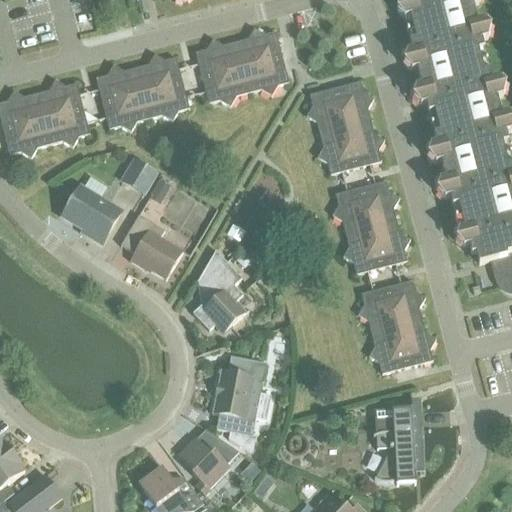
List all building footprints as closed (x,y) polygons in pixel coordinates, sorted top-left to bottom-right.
[(403,0),(404,2),(398,3),(396,14),(403,21),(411,54),(406,55),(403,66),(411,74),(416,72),(420,89),(415,90),(412,101),(420,109),(425,107),(435,147),(430,148),(427,159),(434,167),(440,165),(445,181),(439,183),(436,194),(444,202),(449,200),(458,232),(455,243),(462,250),(468,249),(471,258),(475,257),(478,267),(493,263),(498,283),(501,288),(506,293),(511,294),(511,162),(505,136),(511,135),(511,130),(511,122),(506,116),(500,118),(496,101),(502,100),(505,89),(497,81),(491,83),(481,43),(487,42),(490,31),(482,23),(476,25),(472,8),(478,7),(479,0),(173,0),(174,2),(184,5),(188,0),(403,0)] [(247,43),(223,49),(222,49),(212,43),(206,53),(195,56),(208,107),(219,104),(229,110),(235,100),(260,93),(271,99),(277,89),(288,86),(275,35),(264,38),(253,32),(247,43)] [(189,112),(175,61),(164,64),(154,58),(148,68),(123,75),(112,69),(106,79),(95,82),(108,133),(120,130),(130,136),(136,126),(161,119),(171,125),(177,115),(189,112)] [(89,138),(76,87),(65,90),(54,84),(48,94),(23,101),(13,95),(7,105),(0,106),(0,124),(9,159),(20,156),(30,162),(37,151),(62,145),(72,151),(78,141),(89,138)] [(360,85),(309,98),(312,110),(306,120),(316,126),(322,151),(316,161),(327,167),(330,179),(380,165),(378,154),(384,144),(373,138),(367,113),(373,102),(363,96),(360,85)] [(156,177),(133,163),(121,184),(143,197),(156,177)] [(158,183),(147,201),(158,207),(169,189),(158,183)] [(388,196),(385,185),(335,198),(338,209),(331,219),(342,225),(348,250),(342,261),(352,267),(355,278),(406,265),(403,254),(409,243),(399,237),(393,212),(399,202),(388,196)] [(120,215),(80,190),(62,220),(89,236),(87,239),(101,247),(120,215)] [(164,234),(138,219),(120,249),(133,257),(129,264),(141,271),(142,270),(165,283),(182,255),(159,241),(164,234)] [(231,228),(225,238),(237,246),(243,235),(231,228)] [(241,282),(223,263),(215,254),(196,286),(209,300),(192,316),(208,334),(214,328),(223,337),(245,316),(235,305),(242,298),(234,289),(241,282)] [(411,284),(360,297),(363,309),(357,319),(368,325),(374,350),(368,360),(378,366),(381,378),(432,364),(429,353),(435,343),(425,337),(418,312),(424,302),(414,295),(411,284)] [(270,399),(260,397),(266,367),(230,360),(227,375),(221,374),(213,416),(218,417),(215,433),(229,435),(228,443),(248,457),(252,457),(255,441),(251,440),(255,422),(265,424),(270,399)] [(388,486),(395,484),(396,488),(415,487),(414,475),(418,475),(419,477),(420,477),(416,403),(415,403),(415,411),(374,414),(376,453),(389,452),(389,453),(373,483),(380,485),(388,486)] [(195,442),(178,459),(194,474),(191,477),(199,486),(195,490),(204,499),(209,494),(208,492),(229,470),(227,468),(239,456),(204,433),(195,443),(195,442)] [(0,464),(12,455),(4,444),(2,446),(0,443),(0,464)] [(20,466),(12,455),(0,464),(0,507),(4,504),(13,497),(6,488),(24,475),(18,467),(20,466)] [(255,485),(266,478),(260,468),(249,474),(255,485)] [(161,470),(138,487),(156,511),(196,511),(203,508),(185,483),(176,490),(161,470)] [(46,511),(61,501),(44,478),(6,507),(9,511),(46,511)] [(317,511),(359,511),(356,509),(353,511),(349,511),(343,506),(340,510),(329,500),(327,502),(323,502),(319,504),(317,508),(317,511)]
